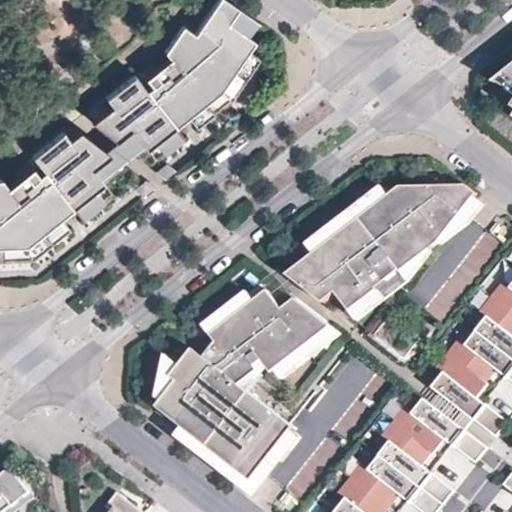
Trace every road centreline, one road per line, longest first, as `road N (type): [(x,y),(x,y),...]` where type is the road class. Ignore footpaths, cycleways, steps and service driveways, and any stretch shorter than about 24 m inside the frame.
road 1 (residential): [(361,62),(3,346)]
road 2 (residential): [(60,384),(409,106)]
road 3 (residential): [(60,384),(224,511)]
road 4 (residential): [(409,106),(511,22)]
road 5 (residential): [(409,106),(511,184)]
